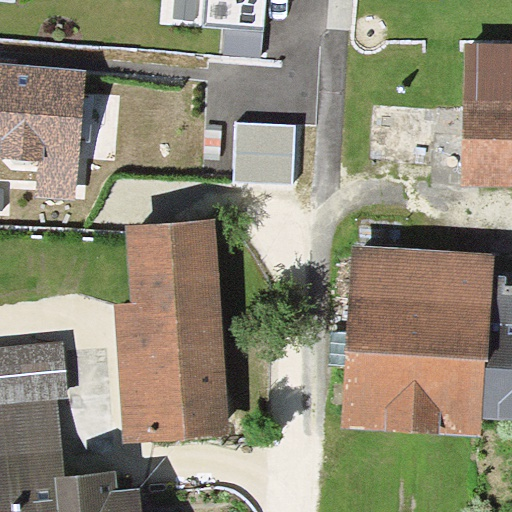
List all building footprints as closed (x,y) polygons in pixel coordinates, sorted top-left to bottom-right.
[(463,172),(511,172),(511,15),(465,15),(463,172)] [(84,72),(0,65),(0,155),(38,158),(35,196),(75,199),(84,72)] [(145,436),(217,431),(203,230),(131,235),(145,436)] [(511,415),(511,296),(500,296),(501,285),(485,284),(485,295),(350,286),(342,404),(511,415)] [(0,404),(60,398),(55,348),(0,353),(0,404)] [(0,511),(134,511),(133,496),(60,504),(51,409),(0,413),(0,511)]
